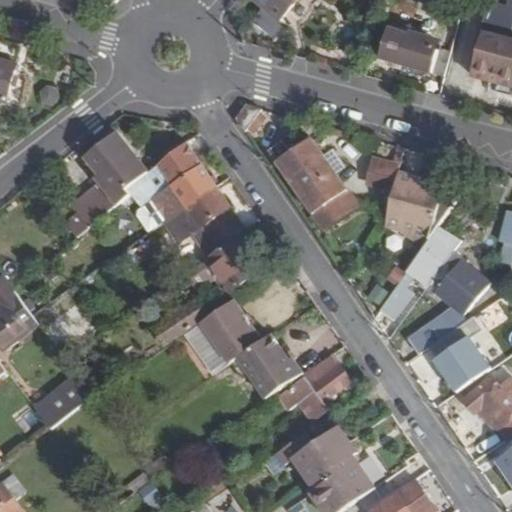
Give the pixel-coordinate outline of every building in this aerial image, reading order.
[(259,0),(283,20),(296,4),(294,2),(291,0),(259,0)] [(443,82),(463,13),(448,9),(435,54),(432,54),(436,42),(410,35),(409,38),(388,32),(380,64),(443,82)] [(261,32),(258,39),(269,43),(272,36),(261,32)] [(511,79),(511,40),(485,33),(475,69),(511,79)] [(0,60),(0,99),(8,101),(18,65),(0,60)] [(511,86),(511,79),(475,69),(473,76),(511,86)] [(237,118),(245,133),(262,109),(247,105),(237,118)] [(130,189),(149,174),(120,134),(89,158),(90,160),(82,167),(92,180),(89,181),(99,194),(113,213),(134,196),(130,189)] [(327,228),(351,212),(339,195),(348,189),(314,141),(295,155),(288,144),(275,153),(327,228)] [(149,174),(130,189),(134,196),(140,205),(149,199),(172,183),(175,187),(152,203),(166,224),(220,186),(190,142),(159,167),(149,174)] [(371,179),(397,186),(401,173),(402,169),(375,162),(371,179)] [(397,186),(387,226),(434,238),(442,227),(464,196),(438,189),(439,184),(401,173),(397,186)] [(195,237),(209,259),(237,240),(246,233),(232,212),(235,210),(220,186),(166,224),(166,225),(181,246),(195,237)] [(339,195),(351,212),(359,206),(348,189),(339,195)] [(113,213),(99,194),(77,212),(78,214),(60,228),(73,245),(113,213)] [(501,263),(511,266),(511,213),(508,212),(500,242),(506,244),(501,263)] [(410,272),(430,287),(456,251),(463,241),(442,227),(434,238),(410,272)] [(259,273),(237,240),(209,259),(186,275),(199,294),(223,278),(232,292),(259,273)] [(456,251),(430,287),(436,292),(456,309),(412,340),(423,355),(471,321),(464,316),(492,282),(478,271),(464,258),(456,251)] [(397,267),(387,281),(398,288),(402,283),(407,275),(397,267)] [(0,339),(7,349),(41,324),(36,316),(17,290),(6,276),(0,280),(0,302),(1,304),(0,304),(0,339)] [(398,288),(381,311),(396,322),(417,294),(402,283),(398,288)] [(378,285),(368,298),(381,307),(391,294),(378,285)] [(160,332),(170,347),(187,335),(204,324),(218,314),(207,299),(160,332)] [(204,324),(232,366),(234,365),(241,360),(266,344),(237,302),(218,314),(204,324)] [(471,321),(423,355),(422,355),(434,372),(485,336),(474,319),(471,321)] [(204,324),(187,335),(215,378),(232,366),(204,324)] [(266,344),(241,360),(234,365),(246,382),(253,377),(269,401),(303,376),(305,376),(295,361),(292,363),(284,350),(275,337),(266,344)] [(289,346),(284,350),(292,363),(295,361),(298,359),(289,346)] [(353,382),(335,356),(305,376),(303,376),(305,379),(281,396),(290,409),(301,402),(314,419),(330,409),(325,402),(353,382)] [(0,377),(8,371),(0,360),(0,377)] [(79,376),(37,409),(53,430),(95,398),(79,376)] [(493,377),(465,402),(477,415),(480,412),(498,431),(499,430),(509,441),(511,438),(511,382),(504,389),(493,377)] [(111,392),(100,399),(109,412),(120,404),(111,392)] [(296,458),(317,489),(313,493),(326,511),(343,511),(377,488),(359,461),(355,456),(359,453),(341,427),(322,440),(317,443),(310,433),(266,463),(272,473),(296,458)] [(310,433),(317,443),(322,440),(315,430),(310,433)] [(511,452),(499,462),(511,481),(511,452)] [(146,469),(153,479),(168,469),(171,467),(163,457),(146,469)] [(168,469),(155,479),(162,489),(175,480),(168,469)] [(16,478),(6,486),(17,500),(28,493),(16,478)] [(439,511),(418,480),(373,511),(374,511),(439,511)] [(152,481),(142,488),(158,511),(167,511),(172,509),(152,481)] [(0,511),(25,511),(17,500),(6,486),(0,490),(0,511)] [(189,492),(173,503),(178,511),(188,511),(199,505),(189,492)] [(212,511),(207,503),(194,511),(212,511)]
